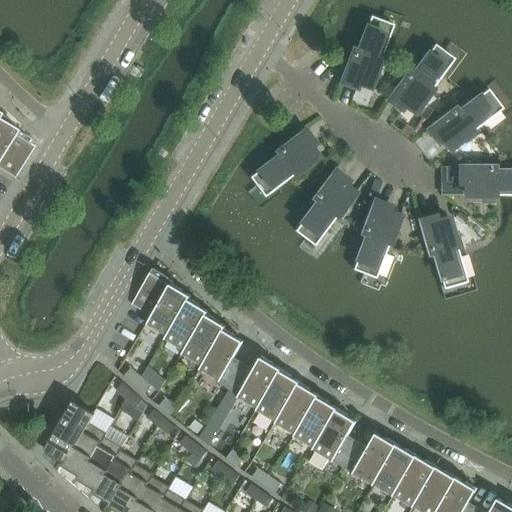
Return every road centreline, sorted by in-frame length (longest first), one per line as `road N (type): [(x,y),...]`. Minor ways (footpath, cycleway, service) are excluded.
road 1 (residential): [(151,231),(338,376),(511,474)]
road 2 (residential): [(432,195),(260,48)]
road 3 (residential): [(7,380),(73,358),(151,231)]
road 4 (residential): [(151,231),(260,48)]
road 5 (residential): [(145,0),(63,137)]
road 6 (residential): [(63,137),(0,243)]
